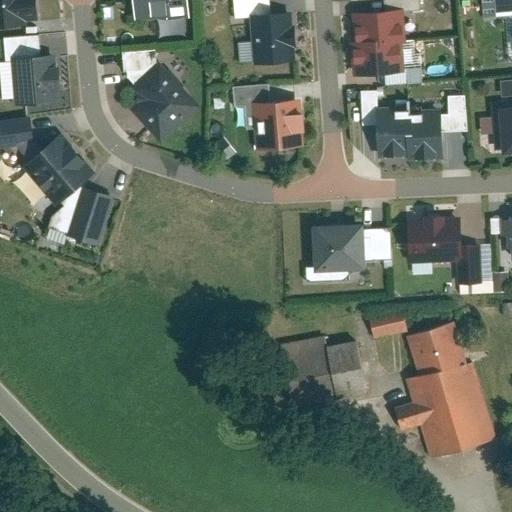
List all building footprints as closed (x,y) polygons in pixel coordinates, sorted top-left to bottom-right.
[(0,0),(0,23),(41,20),(39,0),(0,0)] [(136,0),(138,19),(189,15),(187,0),(136,0)] [(296,59),(292,10),(273,12),(271,0),(234,0),(237,19),(251,17),(256,63),(296,59)] [(511,0),(496,0),(498,15),(511,13),(511,0)] [(407,40),(405,6),(354,10),(356,39),(351,41),(353,74),(405,71),(403,41),(407,40)] [(61,102),(58,53),(44,54),(42,33),(5,35),(7,59),(2,59),(4,98),(15,97),(16,105),(61,102)] [(164,137),(200,105),(160,59),(159,48),(125,49),(125,73),(133,82),(130,84),(138,94),(135,97),(140,102),(136,106),(164,137)] [(511,77),(503,78),(504,96),(492,97),(496,148),(502,148),(503,154),(511,153),(511,77)] [(257,151),(308,146),(303,97),(272,100),(270,82),(234,86),(235,105),(246,104),(248,129),(255,128),(257,151)] [(413,161),(445,160),(444,132),(469,131),(467,92),(449,93),(450,112),(442,112),(442,108),(410,109),(409,105),(379,106),(378,88),(363,89),(364,123),(378,123),(379,158),(412,157),(413,161)] [(0,143),(35,139),(32,114),(0,118),(0,143)] [(53,225),(101,244),(114,194),(84,184),(100,170),(64,131),(24,164),(27,168),(15,179),(35,206),(39,202),(42,203),(46,204),(50,202),(52,201),(57,205),(53,225)] [(511,211),(490,213),(491,235),(509,234),(510,246),(511,246),(511,211)] [(407,215),(409,258),(459,257),(460,283),(494,282),(493,242),(463,243),(462,213),(407,215)] [(314,224),(315,270),(368,268),(368,259),(395,259),(394,226),(364,227),(364,223),(314,224)] [(402,313),(369,321),(373,340),(406,333),(402,313)] [(430,460),(495,440),(471,364),(467,365),(454,324),(406,340),(418,381),(406,384),(412,403),(393,409),(400,433),(419,427),(430,460)] [(355,342),(326,348),(324,337),(282,346),(295,409),(367,393),(355,342)]
